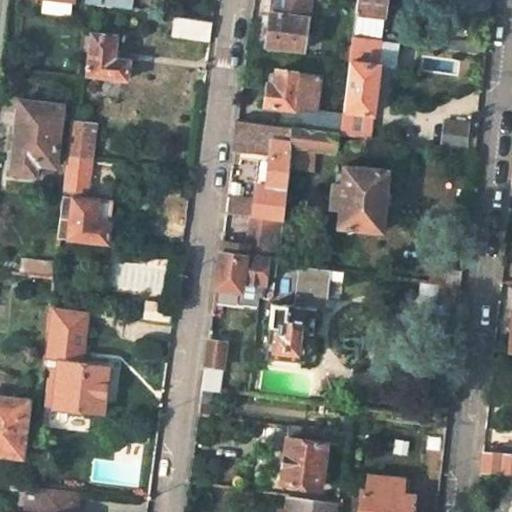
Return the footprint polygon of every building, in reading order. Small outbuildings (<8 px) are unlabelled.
[(127,13),(129,13),(130,0),(84,0),(84,7),(115,11),(127,13)] [(297,47),(303,0),(270,0),(269,12),(267,11),(262,43),(297,47)] [(355,0),(352,35),(379,39),(382,40),(387,0),(355,0)] [(489,0),(451,0),(450,13),(488,17),(489,0)] [(113,20),(126,22),(127,13),(115,11),(113,20)] [(169,18),(167,38),(208,44),(211,24),(169,18)] [(366,137),(379,39),(352,35),(341,113),(339,133),(366,137)] [(115,39),(92,36),(87,77),(126,82),(128,63),(114,61),(115,39)] [(308,109),(314,73),(271,67),(271,71),(265,70),(260,103),(283,106),(280,124),(291,126),(332,132),(339,133),(341,113),(308,109)] [(54,165),(61,105),(20,100),(10,172),(33,175),(35,164),(54,165)] [(233,151),(257,155),(252,197),(227,194),(225,212),(237,213),(254,216),(280,219),(286,166),(291,126),(280,124),(237,118),(233,151)] [(466,152),(469,125),(446,122),(443,149),(466,152)] [(91,165),(95,128),(71,124),(66,162),(91,165)] [(310,168),(313,147),(330,149),(332,132),(291,126),(286,166),(310,168)] [(63,193),(87,195),(91,165),(66,162),(63,193)] [(378,230),(384,170),(341,164),(334,226),(378,230)] [(104,245),(110,206),(71,201),(66,240),(104,245)] [(254,216),(237,213),(233,249),(231,259),(262,262),(275,263),(278,236),(252,233),(254,216)] [(254,216),(252,233),(278,236),(280,219),(254,216)] [(260,287),(262,262),(231,259),(233,249),(220,248),(215,292),(238,295),(239,284),(260,287)] [(289,311),(268,308),(261,360),(296,364),(300,334),(307,335),(309,313),(304,312),(307,301),(322,302),(326,270),(296,266),(289,311)] [(434,284),(431,316),(455,318),(459,287),(434,284)] [(173,309),(145,305),(142,321),(171,324),(173,309)] [(45,410),(100,418),(106,372),(83,369),(89,313),(50,307),(43,369),(50,370),(49,380),(57,381),(56,393),(48,393),(45,410)] [(303,365),(307,335),(300,334),(296,364),(303,365)] [(216,394),(222,347),(208,345),(201,393),(216,394)] [(57,381),(49,380),(48,393),(56,393),(57,381)] [(0,454),(20,457),(26,402),(0,398),(0,454)] [(278,484),(317,488),(324,443),(344,444),(345,436),(287,428),(285,443),(283,442),(278,484)] [(479,471),(510,474),(511,457),(481,454),(479,471)] [(358,511),(409,511),(412,495),(399,493),(400,479),(369,475),(367,489),(361,488),(358,511)] [(70,511),(72,497),(29,492),(26,511),(70,511)] [(290,498),(288,511),(336,511),(337,503),(290,498)]
